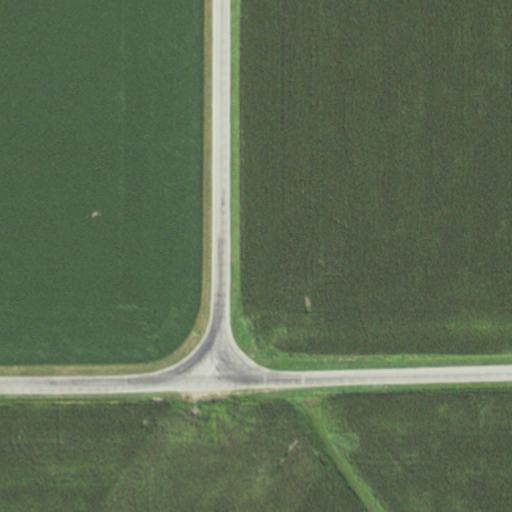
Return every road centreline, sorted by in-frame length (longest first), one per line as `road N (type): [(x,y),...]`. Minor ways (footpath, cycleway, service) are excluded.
road 1 (residential): [(0,384),(511,372)]
road 2 (residential): [(220,381),(223,0)]
